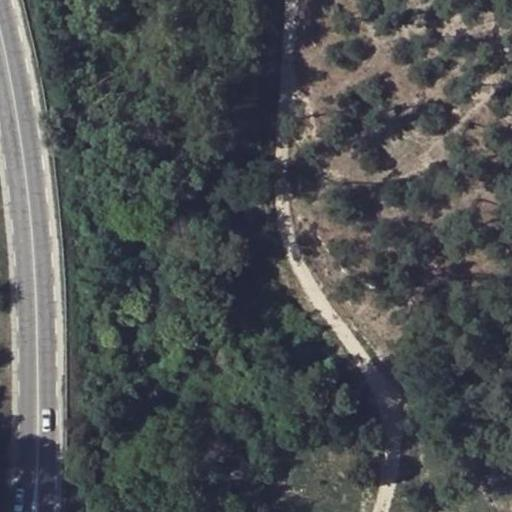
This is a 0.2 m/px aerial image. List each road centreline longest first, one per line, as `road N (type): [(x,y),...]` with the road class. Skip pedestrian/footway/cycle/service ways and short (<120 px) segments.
road 1 (secondary): [(43,511),(45,224),(4,0)]
road 2 (secondary): [(0,82),(22,232),(27,455),(19,511)]
